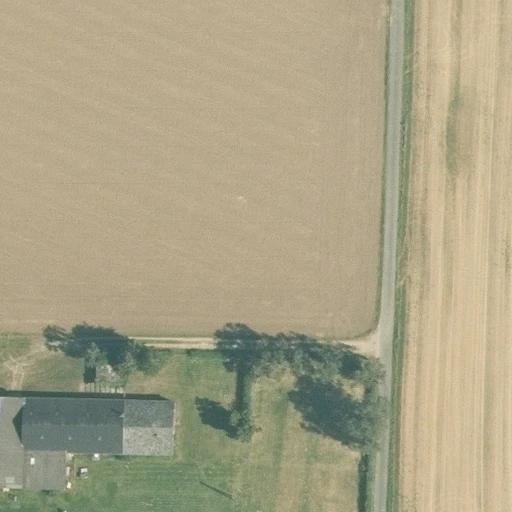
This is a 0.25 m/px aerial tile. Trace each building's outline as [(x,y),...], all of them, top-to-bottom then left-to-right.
[(126,356),(98,355),(97,383),(125,384),(126,356)] [(125,384),(97,383),(96,400),(124,401),(125,384)] [(25,399),(0,398),(0,487),(21,488),(23,451),(25,399)] [(96,400),(25,399),(23,451),(66,452),(75,452),(100,453),(173,455),(175,402),(124,401),(96,400)] [(66,452),(23,451),(21,488),(65,489),(66,452)] [(100,473),(100,453),(75,452),(74,489),(86,490),(87,472),(100,473)] [(234,467),(216,466),(215,485),(234,486),(234,467)]
